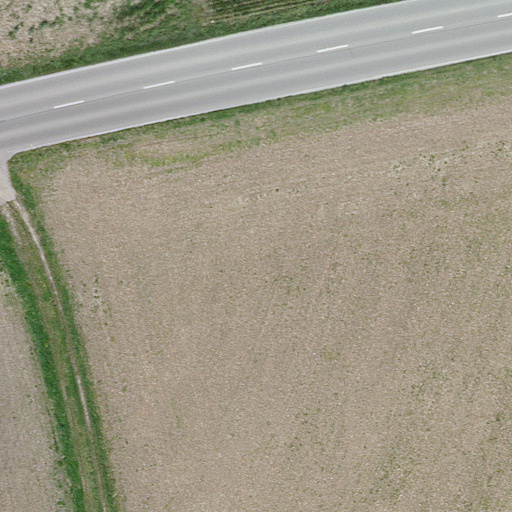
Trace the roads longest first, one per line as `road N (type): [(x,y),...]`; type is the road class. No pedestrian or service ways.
road 1 (tertiary): [(0,120),(511,16)]
road 2 (track): [(101,511),(30,248),(0,187)]
